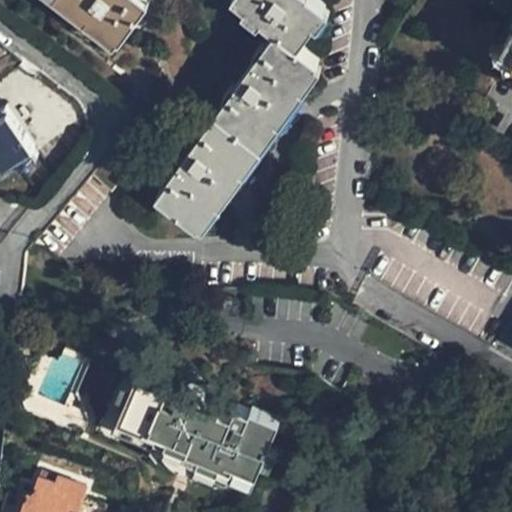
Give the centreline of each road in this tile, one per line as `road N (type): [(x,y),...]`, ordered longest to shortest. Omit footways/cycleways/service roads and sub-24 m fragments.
road 1 (residential): [(0,348),(9,251),(100,147),(101,117),(77,86),(0,29)]
road 2 (residential): [(362,285),(511,371)]
